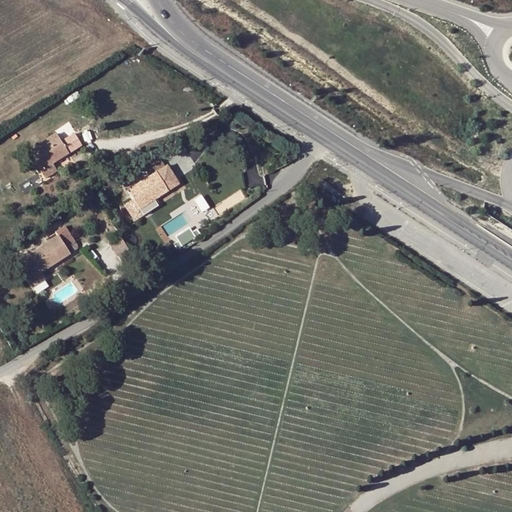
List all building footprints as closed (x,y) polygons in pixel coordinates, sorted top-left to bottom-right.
[(46,146),(57,139),(54,134),(43,141),(45,144),(46,146)] [(60,143),(57,139),(46,146),(45,144),(42,145),(54,163),(81,146),(74,135),(60,143)] [(54,163),(42,145),(24,156),(36,175),(39,173),(51,165),(54,163)] [(43,180),(56,172),(51,165),(39,173),(43,180)] [(146,204),(167,191),(164,185),(173,179),(166,167),(127,191),(132,200),(138,208),(146,204)] [(127,203),(136,217),(149,209),(146,204),(138,208),(132,200),(127,203)] [(191,228),(178,235),(184,245),(197,237),(191,228)] [(69,255),(66,250),(74,244),(66,232),(29,255),(34,264),(40,273),(49,268),(69,255)] [(128,250),(118,234),(107,241),(117,257),(128,250)] [(29,267),(38,281),(51,273),(49,268),(40,273),(34,264),(29,267)]
